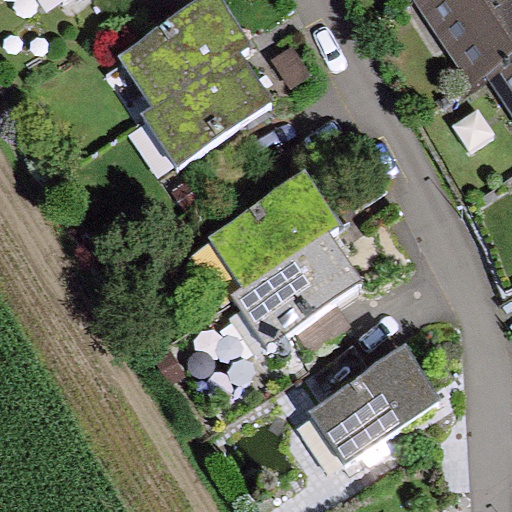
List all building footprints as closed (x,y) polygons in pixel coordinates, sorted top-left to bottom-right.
[(150,98),(182,149),(277,90),(245,40),(255,34),(233,0),(198,0),(129,44),(159,92),(150,98)] [(511,0),(424,0),(474,71),(484,64),(511,44),(511,0)] [(511,104),(511,44),(484,64),(511,104)] [(241,275),(275,326),(367,266),(336,217),(348,209),(312,154),(277,177),(249,134),(190,173),(252,268),(241,275)] [(320,393),(353,444),(445,382),(411,332),(320,393)]
